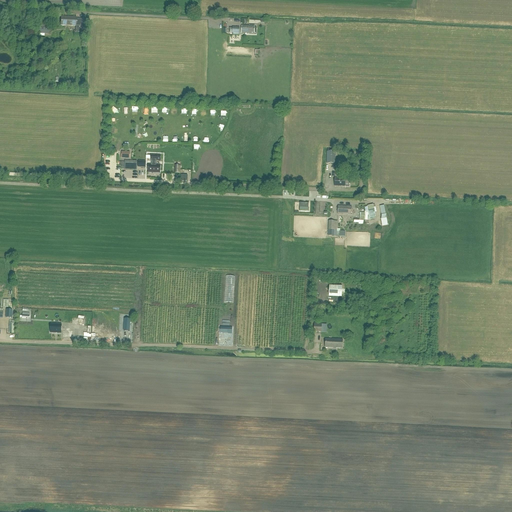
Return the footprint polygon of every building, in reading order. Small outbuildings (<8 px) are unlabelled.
[(61,26),(75,27),(75,33),(85,33),(85,20),(81,19),(81,20),(76,20),(76,18),(61,17),(61,26)] [(255,26),(250,25),(250,26),(242,26),(241,33),(246,34),(254,34),(255,26)] [(335,152),(327,152),(326,164),(335,164),(335,152)] [(160,165),(156,165),(156,161),(160,161),(161,156),(151,156),(151,160),(152,161),(152,165),(148,164),(148,173),(160,173),(160,165)] [(334,187),(349,187),(349,178),(342,178),(335,178),(334,187)] [(360,213),(360,220),(368,220),(367,218),(375,216),(374,208),(375,207),(375,205),(367,206),(368,212),(365,212),(365,213),(360,213)] [(337,214),(351,215),(352,207),(338,206),(337,214)] [(338,221),(329,221),(328,236),(337,237),(338,221)] [(4,321),(3,321),(2,332),(7,332),(7,333),(13,333),(14,323),(8,323),(8,321),(7,321),(7,320),(4,320),(4,321)] [(51,324),(51,333),(61,333),(61,325),(51,324)] [(322,324),(314,324),(314,332),(322,332),(322,324)] [(132,332),(124,332),(123,343),(132,344),(132,332)] [(343,340),(326,339),(325,348),(342,349),(343,340)]
